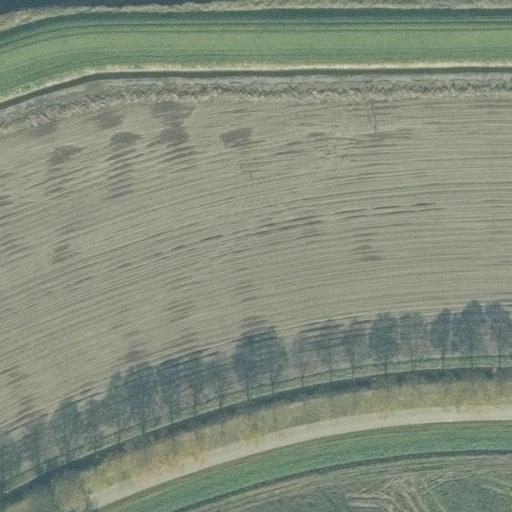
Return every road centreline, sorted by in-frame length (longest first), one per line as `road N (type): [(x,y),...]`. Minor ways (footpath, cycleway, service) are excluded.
road 1 (track): [(511,22),(104,25),(0,46)]
road 2 (unclassified): [(71,511),(166,472),(293,435),(359,422),(511,412)]
